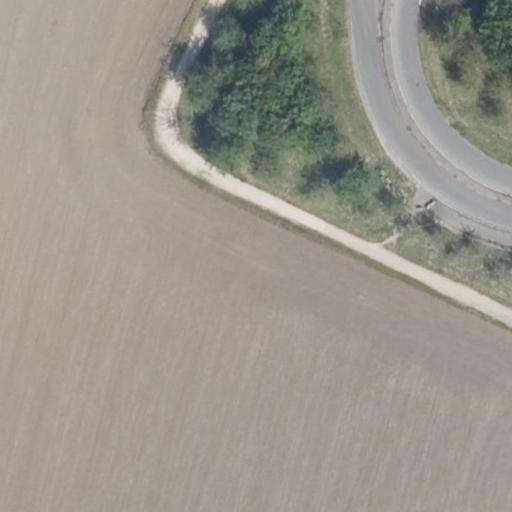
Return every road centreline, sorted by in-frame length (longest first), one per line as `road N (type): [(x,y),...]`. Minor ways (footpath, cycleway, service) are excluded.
road 1 (track): [(383,254),(181,154),(167,105),(220,0)]
road 2 (primary): [(362,0),(379,98),(404,146),(435,182),(485,210),(511,215)]
road 3 (primary): [(511,182),(482,173),(421,101),(406,51),(408,0)]
road 4 (track): [(511,322),(383,254)]
